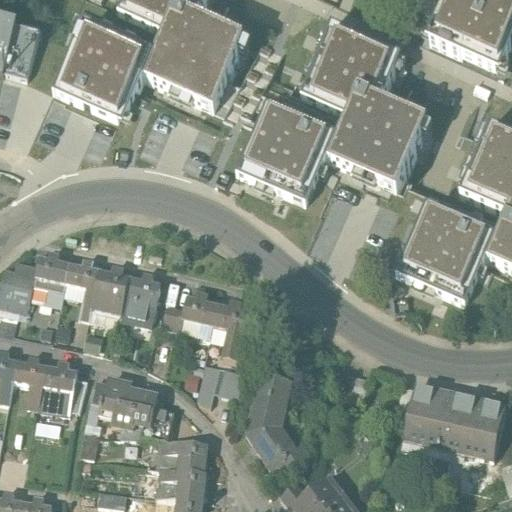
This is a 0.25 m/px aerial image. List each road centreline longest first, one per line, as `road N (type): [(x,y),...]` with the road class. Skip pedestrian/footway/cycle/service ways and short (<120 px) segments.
road 1 (tertiary): [(511,356),(489,363),(422,354),(363,330),(241,233),(193,206),(150,195),(79,196),(4,230)]
road 2 (residential): [(0,344),(134,377),(174,400),(236,472)]
road 3 (residential): [(4,230),(42,250),(238,292)]
